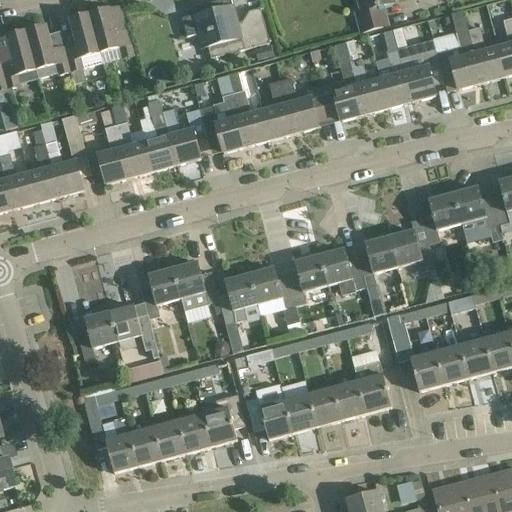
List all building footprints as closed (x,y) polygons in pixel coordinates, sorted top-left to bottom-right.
[(243,23),(236,25),(229,0),(192,10),(195,22),(183,25),(186,39),(203,35),(210,61),(270,45),(260,10),(257,10),(256,11),(249,13),(245,20),(243,23)] [(391,0),(356,0),(361,15),(355,16),(360,36),(387,28),(382,9),(393,6),(391,0)] [(110,12),(89,17),(99,55),(118,50),(121,61),(134,58),(127,32),(124,21),(121,10),(110,13),(110,12)] [(433,43),(433,44),(444,85),(455,82),(459,93),(482,87),(463,13),(451,16),(463,60),(451,64),(448,53),(437,56),(433,43)] [(463,13),(482,87),(505,81),(497,51),(485,54),(479,31),(469,34),(463,13)] [(75,45),(64,48),(71,75),(72,74),(75,86),(86,83),(83,71),(102,66),(99,55),(89,17),(69,22),(75,45)] [(511,79),(511,22),(503,25),(509,48),(497,51),(505,81),(511,79)] [(46,28),(26,34),(38,81),(59,76),(59,78),(71,75),(64,48),(52,51),(46,28)] [(8,41),(0,43),(0,64),(0,65),(10,101),(8,91),(20,88),(19,86),(38,81),(26,34),(7,39),(8,41)] [(344,46),(364,119),(388,112),(379,82),(368,86),(362,63),(359,64),(354,43),(344,46)] [(436,100),(433,88),(444,85),(433,44),(397,53),(412,106),(436,100)] [(319,89),(325,112),(336,109),(340,125),(364,119),(344,46),(333,49),(345,92),(332,95),(330,86),(319,89)] [(412,106),(397,53),(386,56),(392,79),(379,82),(388,112),(412,106)] [(0,103),(10,101),(0,65),(0,64),(0,103)] [(228,77),(247,150),(271,144),(263,114),(250,118),(244,96),(243,96),(237,75),(228,77)] [(247,150),(228,77),(216,80),(227,123),(218,126),(213,109),(199,112),(205,133),(216,130),(223,157),(247,150)] [(297,105),(291,82),(280,85),(294,138),(318,131),(314,115),(325,112),(319,89),(308,92),(311,102),(297,105)] [(263,114),(271,144),(294,138),(280,85),(268,88),(274,111),(263,114)] [(145,145),(153,175),(177,169),(162,116),(163,116),(158,96),(147,99),(150,108),(143,110),(145,121),(140,122),(146,145),(145,145)] [(111,112),(130,181),(153,175),(145,145),(133,148),(123,111),(112,114),(111,112)] [(130,181),(111,112),(100,115),(111,154),(98,158),(106,187),(130,181)] [(205,133),(199,112),(186,116),(190,133),(180,136),(174,113),(163,116),(162,116),(177,169),(200,162),(193,136),(205,133)] [(45,147),(59,200),(84,193),(80,181),(92,178),(76,118),(62,121),(74,164),(63,167),(57,144),(46,147),(45,147)] [(28,176),(36,206),(59,200),(45,147),(46,147),(42,132),(33,135),(37,150),(34,150),(40,173),(28,176)] [(0,143),(0,166),(12,213),(36,206),(28,176),(16,180),(10,157),(7,157),(3,143),(0,143)] [(0,215),(12,213),(0,166),(0,215)] [(493,199),(501,228),(511,225),(509,215),(511,213),(511,181),(500,184),(503,196),(493,199)] [(483,201),(480,190),(455,197),(463,227),(488,221),(494,244),(504,241),(501,228),(493,199),(483,201)] [(429,243),(430,247),(441,244),(438,234),(463,227),(455,197),(430,204),(433,216),(423,219),(430,243),(429,243)] [(419,246),(416,234),(391,241),(399,271),(424,265),(427,275),(430,274),(433,286),(430,286),(435,303),(445,300),(430,247),(429,243),(419,246)] [(359,261),(367,291),(377,288),(374,278),(399,271),(391,241),(366,248),(369,259),(359,261)] [(349,264),(346,253),(319,260),(327,291),(339,288),(342,297),(367,291),(359,261),(349,264)] [(288,279),(296,310),(307,307),(304,297),(327,291),(319,260),(296,266),(299,276),(288,279)] [(182,302),(185,314),(221,304),(220,298),(213,273),(201,276),(198,264),(174,270),(182,302)] [(160,319),(157,308),(182,302),(174,270),(148,277),(152,290),(142,292),(148,317),(149,317),(150,322),(160,319)] [(278,282),(276,271),(247,279),(255,309),(283,302),(286,313),(284,313),(287,327),(300,324),(296,310),(288,279),(278,282)] [(244,312),(255,309),(247,279),(226,284),(229,295),(220,298),(221,304),(227,328),(247,322),(244,312)] [(511,287),(497,291),(499,301),(511,297),(511,287)] [(472,298),(475,307),(499,301),(497,291),(472,298)] [(449,304),(451,313),(475,307),(472,298),(449,304)] [(425,311),(427,320),(451,313),(449,304),(425,311)] [(134,308),(109,314),(118,345),(143,339),(147,353),(152,352),(154,361),(160,359),(150,322),(149,317),(148,317),(137,319),(134,308)] [(411,362),(411,360),(402,326),(427,320),(425,311),(387,321),(399,366),(411,362)] [(118,345),(109,314),(85,320),(88,333),(77,336),(85,365),(96,363),(93,352),(118,345)] [(344,333),(346,341),(372,334),(370,326),(344,333)] [(346,341),(344,333),(319,339),(322,348),(346,341)] [(511,369),(511,349),(508,335),(484,342),(492,374),(511,369)] [(322,348),(319,339),(295,345),(298,354),(322,348)] [(492,374),(484,342),(460,348),(469,380),(492,374)] [(270,352),(273,361),(298,354),(295,345),(270,352)] [(436,354),(444,387),(469,380),(460,348),(436,354)] [(273,361),(270,352),(234,362),(236,370),(273,361)] [(358,384),(367,418),(392,411),(376,352),(351,359),(358,384)] [(411,360),(411,362),(419,393),(444,387),(436,354),(411,360)] [(167,358),(159,360),(160,362),(163,375),(171,373),(167,358)] [(160,362),(148,366),(151,378),(163,375),(160,362)] [(192,374),(194,382),(219,375),(217,367),(192,374)] [(139,381),(136,369),(124,372),(128,385),(139,381)] [(194,382),(192,374),(168,380),(170,388),(194,382)] [(170,388),(168,380),(144,386),(146,395),(170,388)] [(333,391),(342,424),(367,418),(358,384),(333,391)] [(146,395),(144,386),(119,393),(122,401),(146,395)] [(342,424),(333,391),(309,397),(318,431),(342,424)] [(122,401),(119,393),(85,402),(89,420),(99,417),(97,408),(122,401)] [(204,417),(213,449),(237,443),(234,431),(246,428),(238,397),(216,402),(218,413),(204,417)] [(284,404),(293,437),(318,431),(309,397),(284,404)] [(293,437),(284,404),(261,410),(258,400),(245,404),(253,435),(265,432),(269,444),(293,437)] [(179,423),(188,456),(213,449),(204,417),(179,423)] [(131,436),(127,420),(114,424),(118,440),(106,443),(115,476),(140,469),(131,436)] [(179,423),(155,430),(164,462),(188,456),(179,423)] [(155,430),(131,436),(140,469),(164,462),(155,430)] [(0,492),(15,489),(7,460),(0,461),(0,492)] [(511,511),(511,471),(491,478),(500,511),(511,511)] [(500,511),(491,478),(463,485),(470,511),(500,511)] [(418,510),(428,507),(421,482),(412,484),(418,510)] [(439,511),(470,511),(463,485),(434,493),(439,511)] [(349,511),(384,511),(379,494),(347,502),(349,511)]
